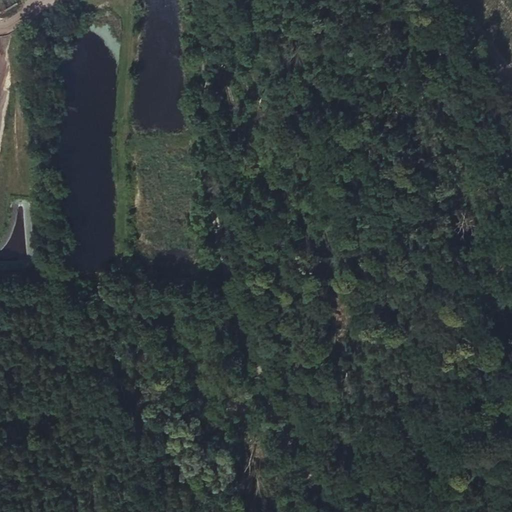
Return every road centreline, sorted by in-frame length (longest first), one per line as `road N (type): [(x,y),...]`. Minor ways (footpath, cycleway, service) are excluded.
road 1 (track): [(196,0),(211,232),(245,343),(293,457),(379,511)]
road 2 (track): [(511,332),(451,413),(429,511)]
